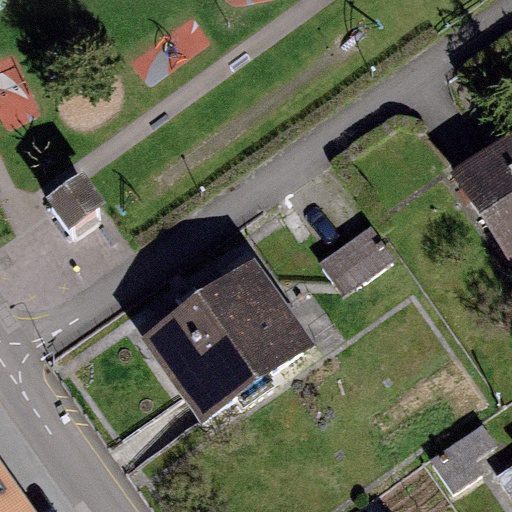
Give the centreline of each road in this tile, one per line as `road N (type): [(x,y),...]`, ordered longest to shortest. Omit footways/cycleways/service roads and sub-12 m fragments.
road 1 (residential): [(3,367),(444,61)]
road 2 (residential): [(105,511),(3,367)]
